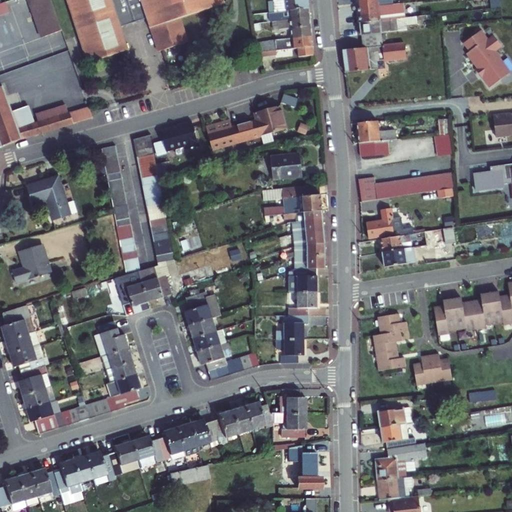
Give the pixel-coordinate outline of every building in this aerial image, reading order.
[(62,31),(50,0),(27,0),(41,38),(62,31)] [(180,19),(224,5),(222,0),(67,0),(78,33),(88,64),(128,51),(120,28),(134,23),(148,19),(151,28),(159,52),(187,43),(180,19)] [(275,12),(287,11),(285,0),(273,0),(273,2),(275,12)] [(285,0),(287,11),(289,11),(309,9),(307,0),(285,0)] [(491,9),(490,0),(475,0),(476,11),(491,9)] [(499,8),(498,0),(490,0),(491,9),(499,8)] [(0,4),(0,16),(9,13),(6,2),(0,4)] [(359,24),(378,22),(377,7),(377,4),(358,6),(359,15),(359,24)] [(377,7),(378,22),(380,21),(397,19),(401,19),(400,9),(399,4),(393,5),(377,7)] [(309,9),(289,11),(290,20),(310,18),(309,13),(309,9)] [(290,20),(289,11),(287,11),(275,12),(274,13),(275,16),(270,17),(270,22),(272,22),(278,21),(290,20)] [(417,22),(417,17),(401,19),(397,19),(398,32),(407,31),(407,26),(418,25),(417,22)] [(310,18),(290,20),(291,29),(292,39),(312,37),(311,30),(310,18)] [(381,34),(398,32),(397,19),(380,21),(381,34)] [(291,29),(290,20),(278,21),(279,31),(291,29)] [(361,36),(381,34),(380,21),(378,22),(359,24),(360,31),(361,36)] [(479,33),(462,44),(468,53),(465,55),(481,78),(479,79),(486,90),(507,76),(491,53),(499,48),(492,39),(486,43),(479,33)] [(361,36),(362,49),(367,48),(382,46),(381,34),(361,36)] [(297,49),(312,47),(313,47),(312,42),(312,37),(292,39),(293,49),(297,49)] [(275,41),(276,51),(293,49),(292,39),(275,41)] [(276,55),(276,51),(275,41),(257,43),(259,57),(276,55)] [(382,46),(384,61),(406,58),(404,44),(382,46)] [(384,61),(382,46),(367,48),(370,71),(377,70),(376,62),(384,61)] [(313,56),(312,47),(297,49),(298,57),(313,56)] [(344,74),(370,71),(367,48),(362,49),(342,51),(343,63),(344,74)] [(44,74),(44,72),(70,66),(67,53),(35,61),(39,75),(44,74)] [(0,143),(1,147),(22,139),(18,130),(12,112),(3,87),(0,87),(0,143)] [(283,94),(280,102),(294,107),(297,99),(283,94)] [(36,114),(39,123),(69,114),(66,105),(36,114)] [(12,112),(18,130),(34,124),(28,106),(12,112)] [(212,150),(286,129),(279,106),(254,113),(257,121),(232,128),(230,121),(206,128),(212,150)] [(70,113),(73,124),(92,118),(90,112),(89,108),(70,113)] [(22,139),(73,124),(70,113),(69,114),(39,123),(34,124),(18,130),(22,139)] [(507,115),(494,117),(497,138),(508,137),(511,136),(511,116),(511,117),(507,117),(507,115)] [(359,144),(380,142),(379,133),(378,122),(357,124),(358,134),(359,144)] [(177,128),(161,132),(163,142),(166,152),(185,147),(186,151),(199,147),(192,123),(177,127),(177,128)] [(309,126),(301,124),(298,132),(306,135),(309,126)] [(379,133),(380,142),(396,140),(395,131),(379,133)] [(271,134),(261,137),(263,145),(274,142),(271,134)] [(436,144),(450,142),(449,135),(435,137),(436,144)] [(135,151),(152,147),(150,136),(133,140),(135,151)] [(167,155),(166,152),(163,142),(154,145),(157,157),(167,155)] [(437,150),(451,148),(450,142),(436,144),(437,150)] [(117,153),(116,146),(101,149),(103,156),(117,153)] [(137,158),(154,155),(152,147),(135,151),(137,158)] [(438,157),(452,155),(451,148),(437,150),(438,157)] [(104,162),(118,159),(117,153),(103,156),(104,162)] [(138,165),(155,162),(154,155),(137,158),(138,165)] [(274,180),(301,177),(299,155),(271,158),(274,180)] [(105,169),(119,166),(118,159),(104,162),(105,169)] [(140,172),(156,169),(156,165),(155,162),(138,165),(140,172)] [(158,176),(158,178),(167,176),(164,163),(156,165),(156,169),(158,176)] [(511,165),(492,168),(493,173),(476,176),(478,192),(506,188),(507,188),(507,187),(507,186),(507,185),(511,184),(511,165)] [(107,175),(121,173),(119,166),(105,169),(107,175)] [(141,179),(158,176),(156,169),(140,172),(141,179)] [(108,182),(122,179),(121,173),(107,175),(108,182)] [(455,189),(453,174),(446,175),(448,190),(454,189),(455,189)] [(441,191),(448,190),(446,175),(439,176),(441,191)] [(142,186),(159,183),(158,178),(158,176),(141,179),(142,186)] [(441,191),(439,176),(432,177),(434,192),(437,191),(441,191)] [(58,177),(27,187),(33,206),(46,201),(53,221),(71,215),(67,204),(74,202),(72,195),(65,197),(58,177)] [(427,193),(434,192),(432,177),(425,178),(427,193)] [(359,188),(375,185),(374,178),(358,180),(359,188)] [(420,194),(427,193),(425,178),(417,179),(420,194)] [(109,188),(123,186),(122,179),(108,182),(109,188)] [(412,195),(420,194),(417,179),(410,180),(412,195)] [(405,196),(412,195),(410,180),(403,181),(405,196)] [(398,197),(405,196),(403,181),(396,182),(398,197)] [(391,198),(398,197),(396,182),(389,183),(391,198)] [(144,193),(160,190),(159,183),(142,186),(144,193)] [(384,199),(391,198),(389,183),(382,184),(384,199)] [(384,199),(382,184),(375,185),(376,193),(377,200),(384,199)] [(360,195),(376,193),(375,185),(359,188),(360,195)] [(110,195),(125,192),(123,186),(109,188),(110,195)] [(264,201),(283,199),(300,198),(321,196),(320,186),(263,191),(264,201)] [(448,190),(441,191),(437,191),(439,199),(454,197),(454,189),(448,190)] [(162,197),(160,190),(144,193),(145,200),(162,197)] [(112,202),(126,199),(125,192),(110,195),(112,202)] [(377,200),(376,193),(360,195),(361,202),(377,200)] [(321,196),(300,198),(302,213),(304,213),(322,211),(321,204),(321,196)] [(147,207),(163,204),(162,197),(145,200),(147,207)] [(284,207),(285,215),(295,214),(302,213),(300,198),(283,199),(284,207)] [(113,208),(127,205),(126,199),(112,202),(113,208)] [(74,202),(67,204),(71,215),(77,213),(74,202)] [(148,214),(165,211),(163,204),(147,207),(148,214)] [(127,205),(113,208),(114,213),(114,215),(129,212),(127,205)] [(283,215),(285,215),(284,207),(264,209),(265,217),(269,217),(283,215)] [(391,219),(393,219),(391,209),(381,210),(383,221),(366,224),(369,239),(393,235),(391,219)] [(149,221),(166,218),(165,211),(148,214),(149,221)] [(322,211),(304,213),(305,222),(323,220),(322,216),(322,211)] [(116,221),(130,218),(129,212),(114,215),(116,221)] [(302,213),(295,214),(296,220),(296,223),(305,222),(304,213),(302,213)] [(391,219),(393,235),(394,237),(401,236),(410,235),(411,235),(410,232),(407,233),(407,230),(403,230),(401,217),(393,219),(391,219)] [(445,228),(454,227),(453,217),(444,218),(445,228)] [(117,228),(131,225),(130,218),(116,221),(117,228)] [(151,228),(167,225),(166,218),(149,221),(151,228)] [(511,243),(511,219),(484,222),(485,236),(502,234),(503,245),(511,243)] [(323,220),(305,222),(306,234),(324,232),(323,226),(323,220)] [(306,234),(305,222),(296,223),(292,223),(293,235),(306,234)] [(118,234),(132,231),(131,225),(117,228),(118,234)] [(152,235),(169,232),(167,225),(151,228),(152,235)] [(456,243),(453,228),(443,230),(446,245),(456,243)] [(119,241),(134,238),(132,231),(118,234),(119,241)] [(427,246),(428,249),(436,248),(433,231),(425,233),(427,246)] [(153,242),(170,239),(169,232),(152,235),(153,242)] [(306,234),(307,246),(325,245),(325,239),(324,232),(306,234)] [(307,246),(306,234),(293,235),(294,248),(307,246)] [(411,241),(410,235),(401,236),(403,250),(405,250),(412,248),(411,241)] [(401,236),(394,237),(380,240),(383,253),(403,250),(401,236)] [(121,247),(135,244),(134,238),(119,241),(121,247)] [(155,249),(171,246),(170,239),(153,242),(155,249)] [(122,254),(136,251),(135,244),(121,247),(122,254)] [(16,283),(51,273),(43,245),(19,252),(24,269),(13,272),(16,283)] [(325,245),(307,246),(308,257),(325,257),(325,251),(325,245)] [(156,256),(173,253),(171,246),(155,249),(156,256)] [(308,257),(307,246),(294,248),(295,253),(295,258),(308,257)] [(429,261),(428,249),(427,246),(412,248),(405,250),(407,264),(426,261),(429,261)] [(428,249),(429,261),(426,261),(427,265),(438,263),(436,248),(428,249)] [(242,259),(239,249),(229,252),(232,262),(242,259)] [(385,268),(407,264),(405,250),(403,250),(383,253),(385,268)] [(123,260),(137,258),(136,251),(122,254),(123,260)] [(173,253),(156,256),(158,263),(158,266),(166,264),(166,262),(174,260),(173,253)] [(308,257),(295,258),(295,270),(308,270),(308,257)] [(325,257),(308,257),(308,270),(317,269),(325,269),(325,264),(325,257)] [(125,267),(139,264),(137,258),(123,260),(125,267)] [(139,264),(125,267),(126,274),(140,271),(139,264)] [(142,284),(157,279),(166,277),(170,275),(166,264),(158,266),(139,272),(142,284)] [(289,277),(317,277),(317,269),(308,270),(295,270),(289,272),(289,277)] [(123,306),(132,303),(127,288),(142,284),(139,272),(115,279),(123,306)] [(247,280),(242,275),(238,278),(243,283),(247,280)] [(166,277),(157,279),(163,298),(172,296),(166,277)] [(317,292),(317,277),(289,277),(289,293),(297,293),(317,292)] [(148,303),(163,298),(157,279),(142,284),(148,303)] [(148,303),(142,284),(127,288),(132,303),(133,307),(148,303)] [(77,299),(87,296),(84,289),(75,292),(77,299)] [(297,293),(297,309),(308,309),(317,309),(317,292),(297,293)] [(499,297),(498,292),(489,294),(494,325),(503,323),(503,326),(511,324),(511,311),(511,312),(509,296),(499,297)] [(189,311),(208,305),(206,298),(207,298),(206,293),(199,295),(191,297),(186,299),(189,311)] [(480,295),(481,300),(471,302),(476,330),(487,328),(486,326),(494,325),(489,294),(480,295)] [(214,295),(207,298),(206,298),(208,305),(212,319),(221,316),(214,295)] [(462,303),(461,298),(452,300),(457,331),(465,329),(466,332),(476,330),(471,302),(462,303)] [(443,301),(444,306),(433,308),(438,336),(449,335),(449,332),(457,331),(452,300),(443,301)] [(189,326),(212,319),(208,305),(189,311),(184,313),(189,326)] [(2,314),(6,326),(25,320),(30,319),(27,307),(2,314)] [(308,316),(308,309),(297,309),(290,308),(289,308),(289,316),(308,316)] [(398,324),(396,315),(377,318),(380,336),(391,334),(391,335),(400,333),(408,332),(406,323),(400,324),(398,324)] [(284,324),(304,324),(308,324),(308,316),(289,316),(284,316),(284,324)] [(35,332),(30,319),(25,320),(29,334),(35,332)] [(193,339),(216,332),(212,319),(189,326),(193,339)] [(29,334),(25,320),(6,326),(1,328),(5,341),(29,334)] [(116,330),(114,322),(100,327),(102,334),(116,330)] [(304,340),(304,324),(284,324),(284,332),(284,340),(304,340)] [(116,330),(102,334),(109,355),(129,349),(125,335),(120,337),(118,329),(116,330)] [(216,332),(220,345),(226,343),(222,330),(216,332)] [(29,334),(33,347),(39,345),(35,332),(29,334)] [(220,345),(216,332),(193,339),(197,352),(220,345)] [(276,340),(284,340),(284,332),(276,332),(276,340)] [(391,334),(380,336),(373,337),(376,355),(394,352),(393,343),(396,343),(402,342),(400,333),(391,335),(391,334)] [(9,354),(33,347),(29,334),(5,341),(9,354)] [(101,358),(102,357),(109,355),(102,334),(94,336),(101,358)] [(284,350),(284,340),(276,340),(276,350),(284,350)] [(304,340),(284,340),(284,350),(284,356),(298,356),(304,356),(304,340)] [(226,343),(220,345),(225,359),(226,363),(233,361),(234,360),(228,343),(226,343)] [(40,345),(39,345),(33,347),(37,360),(42,359),(44,358),(40,345)] [(201,366),(206,365),(225,359),(220,345),(197,352),(201,366)] [(18,366),(37,360),(33,347),(9,354),(14,368),(18,366)] [(129,349),(109,355),(113,368),(133,362),(129,349)] [(394,352),(376,355),(379,372),(406,368),(404,359),(398,360),(396,360),(394,352)] [(252,369),(259,367),(255,354),(248,356),(252,369)] [(106,370),(113,368),(109,355),(102,357),(106,370)] [(430,357),(434,384),(452,381),(449,362),(440,364),(440,361),(439,355),(430,357)] [(245,371),(252,369),(248,356),(241,358),(245,371)] [(298,364),(298,356),(284,356),(281,356),(281,364),(298,364)] [(422,367),(414,368),(417,387),(434,384),(430,357),(421,358),(422,364),(422,367)] [(237,374),(245,371),(241,358),(234,360),(233,361),(237,374)] [(42,359),(37,360),(18,366),(21,374),(45,366),(42,359)] [(226,363),(225,359),(206,365),(212,382),(230,376),(226,363)] [(230,376),(237,374),(233,361),(226,363),(230,376)] [(133,362),(113,368),(117,381),(137,375),(133,362)] [(23,381),(42,375),(47,374),(45,366),(21,374),(23,381)] [(117,381),(113,368),(106,370),(110,383),(117,381)] [(47,374),(42,375),(46,389),(51,387),(47,374)] [(22,396),(46,389),(42,375),(23,381),(18,383),(22,396)] [(117,381),(121,395),(136,391),(141,389),(137,375),(117,381)] [(114,398),(121,395),(117,381),(110,383),(106,385),(111,399),(114,398)] [(73,391),(79,389),(77,382),(71,384),(73,391)] [(55,400),(51,387),(46,389),(50,402),(55,400)] [(50,402),(46,389),(22,396),(26,409),(50,402)] [(136,391),(121,395),(124,405),(139,400),(136,391)] [(496,400),(495,391),(469,394),(470,403),(496,400)] [(125,408),(124,405),(121,395),(114,398),(118,411),(125,408)] [(299,397),(281,397),(278,397),(279,413),(282,413),(305,413),(305,397),(299,397)] [(111,413),(118,411),(114,398),(111,399),(107,400),(111,413)] [(104,415),(111,413),(107,400),(99,402),(104,415)] [(251,429),(264,425),(259,406),(257,401),(243,406),(251,429)] [(35,422),(54,416),(50,402),(26,409),(31,423),(35,422)] [(96,417),(104,415),(99,402),(92,404),(96,417)] [(88,420),(96,417),(92,404),(84,407),(88,420)] [(259,406),(264,425),(265,428),(272,426),(272,423),(269,413),(266,404),(259,406)] [(238,433),(251,429),(243,406),(230,410),(238,433)] [(80,422),(88,420),(84,407),(76,409),(80,422)] [(404,409),(406,424),(412,423),(410,408),(404,409)] [(73,425),(80,422),(76,409),(69,412),(73,425)] [(400,425),(406,424),(404,409),(378,413),(380,428),(400,425)] [(218,419),(224,438),(238,433),(230,410),(217,414),(218,419)] [(66,427),(73,425),(69,412),(62,414),(66,427)] [(282,423),(282,413),(279,413),(269,413),(272,423),(282,423)] [(305,413),(282,413),(282,423),(282,430),(305,430),(305,413)] [(58,429),(66,427),(62,414),(54,416),(58,429)] [(58,429),(54,416),(35,422),(39,435),(58,429)] [(196,446),(209,442),(204,423),(202,418),(189,423),(196,446)] [(226,442),(224,438),(218,419),(211,421),(217,440),(218,445),(226,442)] [(204,423),(209,442),(217,440),(211,421),(204,423)] [(198,452),(196,446),(189,423),(175,427),(183,450),(184,456),(198,452)] [(406,424),(400,425),(402,440),(409,439),(406,424)] [(402,440),(400,425),(380,428),(383,443),(385,443),(402,440)] [(163,437),(170,458),(171,460),(184,456),(183,450),(175,427),(162,431),(163,437)] [(138,467),(155,461),(149,441),(147,435),(130,441),(136,460),(138,467)] [(163,460),(170,458),(163,437),(156,439),(163,460)] [(402,440),(385,443),(387,450),(416,445),(415,438),(409,439),(402,440)] [(149,441),(155,461),(155,463),(163,460),(156,439),(149,441)] [(115,452),(119,465),(136,460),(130,441),(113,446),(115,452)] [(387,450),(388,459),(396,458),(397,462),(414,460),(427,457),(425,444),(416,445),(387,450)] [(300,477),(316,477),(316,452),(301,452),(301,445),(294,447),(288,448),(288,462),(300,462),(300,477)] [(85,455),(92,478),(106,474),(100,456),(98,451),(85,455)] [(122,473),(119,465),(115,452),(107,454),(114,476),(122,473)] [(106,474),(107,478),(114,476),(107,454),(100,456),(106,474)] [(79,483),(92,478),(85,455),(71,459),(79,483)] [(377,481),(398,479),(397,462),(396,458),(388,459),(376,460),(377,481)] [(58,463),(59,469),(65,487),(79,483),(71,459),(58,463)] [(138,467),(136,460),(119,465),(122,473),(138,468),(138,467)] [(414,460),(397,462),(398,479),(406,478),(406,472),(416,471),(414,460)] [(172,486),(209,479),(206,466),(169,473),(172,486)] [(37,496),(50,491),(45,473),(43,468),(29,472),(37,496)] [(52,471),(58,489),(65,487),(59,469),(52,471)] [(45,473),(50,491),(52,497),(59,495),(59,494),(58,489),(52,471),(45,473)] [(24,499),(37,496),(29,472),(16,476),(24,499)] [(107,478),(106,474),(92,478),(94,486),(108,481),(107,478)] [(4,486),(10,504),(24,499),(16,476),(2,480),(4,486)] [(319,477),(316,477),(300,477),(296,477),(296,488),(320,488),(319,477)] [(406,478),(398,479),(400,499),(405,498),(404,489),(409,488),(413,488),(412,477),(406,478)] [(388,500),(400,499),(398,479),(377,481),(379,501),(388,500)] [(65,487),(58,489),(59,494),(68,492),(69,495),(81,491),(79,483),(65,487)] [(0,497),(3,506),(10,504),(4,486),(0,487),(0,497)] [(421,511),(421,508),(419,508),(418,497),(410,498),(405,498),(400,499),(388,500),(389,511),(421,511)] [(305,511),(314,511),(315,498),(305,498),(305,511)]
